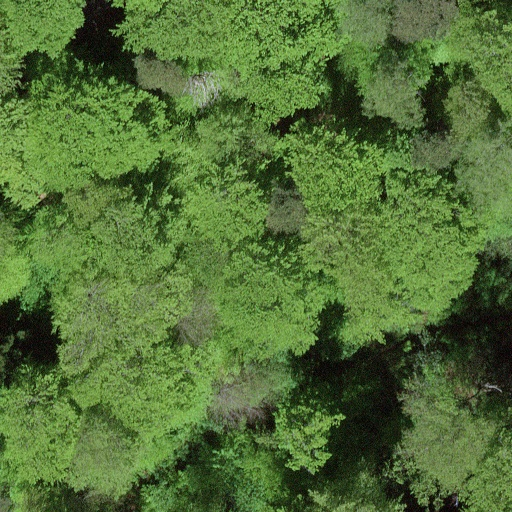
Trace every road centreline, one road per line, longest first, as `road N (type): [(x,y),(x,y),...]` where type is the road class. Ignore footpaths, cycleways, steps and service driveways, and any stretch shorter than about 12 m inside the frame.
road 1 (track): [(134,511),(246,427),(362,360),(511,317)]
road 2 (unclassified): [(97,0),(87,15),(0,69)]
